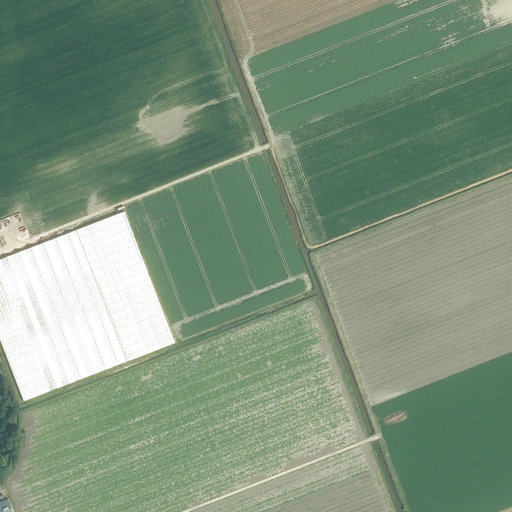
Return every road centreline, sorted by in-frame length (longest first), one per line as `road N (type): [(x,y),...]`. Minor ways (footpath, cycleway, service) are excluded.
road 1 (track): [(29,241),(271,144)]
road 2 (track): [(184,511),(376,437)]
